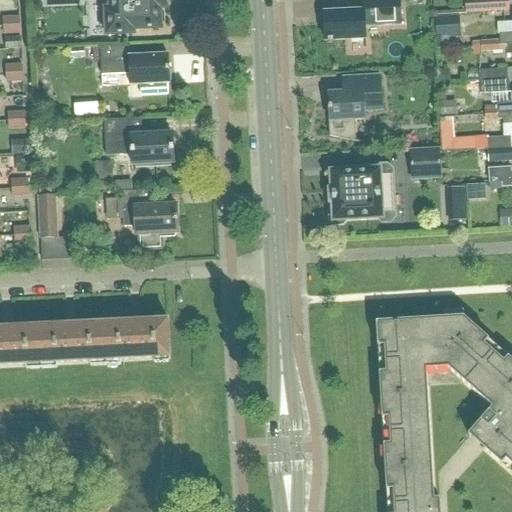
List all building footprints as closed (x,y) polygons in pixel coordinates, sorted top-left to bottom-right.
[(110,0),(111,10),(106,10),(107,15),(104,15),(105,31),(108,31),(108,36),(134,35),(134,31),(161,29),(161,26),(164,23),(164,15),(161,12),(160,10),(166,10),(166,0),(110,0)] [(362,0),(363,12),(325,14),(326,42),(329,42),(329,44),(333,44),(333,42),(366,40),(366,26),(377,25),(377,27),(402,25),(400,0),(362,0)] [(509,12),(508,0),(476,0),(465,1),(466,14),(509,12)] [(437,34),(461,32),(460,17),(436,19),(437,34)] [(3,18),(3,27),(20,26),(20,18),(3,18)] [(21,35),(20,26),(3,27),(3,36),(21,35)] [(501,52),(506,51),(506,46),(511,45),(511,33),(500,34),(500,40),(493,41),(493,52),(495,52),(501,52)] [(493,41),(481,42),(481,48),(472,48),(473,55),(495,53),(495,52),(493,52),(493,41)] [(141,86),(142,97),(169,96),(168,85),(170,85),(169,57),(131,59),(131,47),(101,49),(102,76),(130,75),(131,87),(141,86)] [(5,66),(6,74),(23,73),(23,65),(5,66)] [(480,83),(509,82),(508,69),(480,71),(480,83)] [(23,82),(23,73),(6,74),(6,83),(23,82)] [(330,122),(329,122),(330,137),(364,144),(364,143),(357,141),(356,121),(366,121),(365,112),(383,111),(381,77),(355,79),(356,93),(329,95),(330,122)] [(509,92),(509,82),(480,83),(481,93),(509,92)] [(510,120),(510,115),(511,114),(511,102),(497,103),(497,110),(498,121),(504,121),(510,120)] [(485,122),(498,121),(497,110),(485,111),(485,122)] [(8,114),(9,122),(26,121),(25,113),(8,114)] [(133,167),(175,164),(173,135),(132,137),(131,120),(105,122),(107,158),(132,157),(133,167)] [(26,129),(26,121),(9,122),(9,131),(26,129)] [(469,152),(488,151),(511,149),(511,137),(468,139),(469,152)] [(12,141),(13,151),(35,150),(34,139),(12,141)] [(511,162),(511,149),(488,151),(489,163),(511,162)] [(35,150),(13,151),(13,161),(22,161),(21,154),(27,153),(28,176),(37,175),(35,150)] [(439,151),(411,153),(412,181),(440,179),(439,151)] [(511,173),(511,174),(511,169),(488,170),(489,182),(502,181),(502,189),(511,188),(511,173)] [(342,225),(346,221),(379,220),(382,220),(382,217),(382,216),(392,215),(391,188),(392,188),(391,176),(380,177),(379,174),(380,174),(380,171),(377,171),(334,174),(334,173),(331,173),(331,176),(332,192),(330,192),(330,204),(333,204),(333,210),(329,214),(330,222),(334,226),(342,225)] [(11,181),(12,190),(30,189),(29,180),(11,181)] [(502,181),(489,182),(489,190),(502,189),(502,181)] [(30,189),(12,190),(12,198),(30,197),(30,189)] [(140,253),(164,252),(163,236),(178,235),(177,207),(144,208),(143,192),(122,193),(124,228),(136,227),(137,237),(139,237),(140,253)] [(41,240),(57,240),(55,197),(39,198),(41,240)] [(511,226),(511,211),(500,213),(501,228),(511,226)] [(15,230),(16,238),(32,237),(32,229),(15,230)] [(32,244),(32,237),(16,238),(16,245),(32,244)] [(511,362),(508,359),(504,364),(484,346),(489,341),(463,319),(462,311),(444,312),(444,319),(376,324),(378,348),(384,348),(386,374),(379,374),(382,420),(389,420),(390,446),(384,446),(386,492),(393,492),(394,511),(440,511),(440,501),(434,501),(432,471),(427,387),(426,372),(448,370),(464,385),(492,409),(469,435),(468,437),(470,438),(477,431),(490,443),(483,450),(501,467),(506,462),(511,467),(511,362)] [(169,321),(141,323),(136,323),(104,325),(106,363),(171,359),(169,321)] [(72,326),(40,328),(42,366),(106,363),(104,325),(72,326)] [(40,328),(14,329),(8,329),(4,330),(0,329),(0,367),(42,366),(40,328)]
